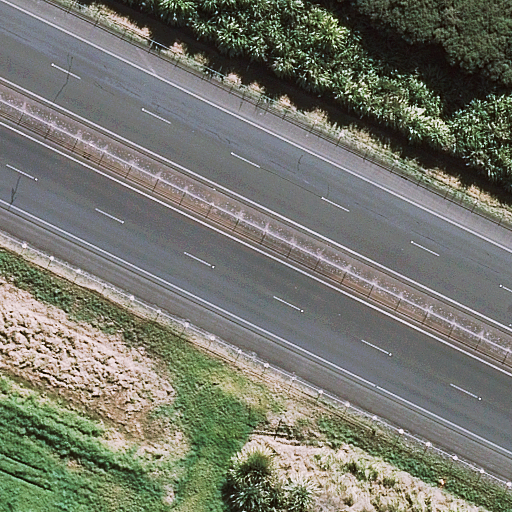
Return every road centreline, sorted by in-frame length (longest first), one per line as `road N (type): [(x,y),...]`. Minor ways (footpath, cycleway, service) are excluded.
road 1 (motorway): [(0,28),(511,282)]
road 2 (motorway): [(511,386),(0,135)]
